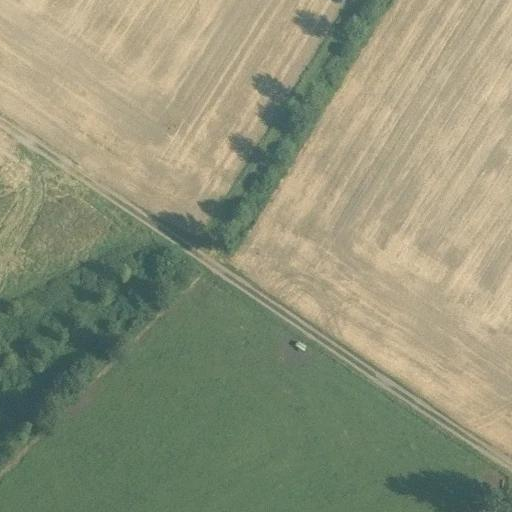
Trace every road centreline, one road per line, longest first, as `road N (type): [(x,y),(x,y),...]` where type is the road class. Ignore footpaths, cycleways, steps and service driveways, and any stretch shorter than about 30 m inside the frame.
road 1 (track): [(511,462),(0,125)]
road 2 (track): [(374,0),(202,259)]
